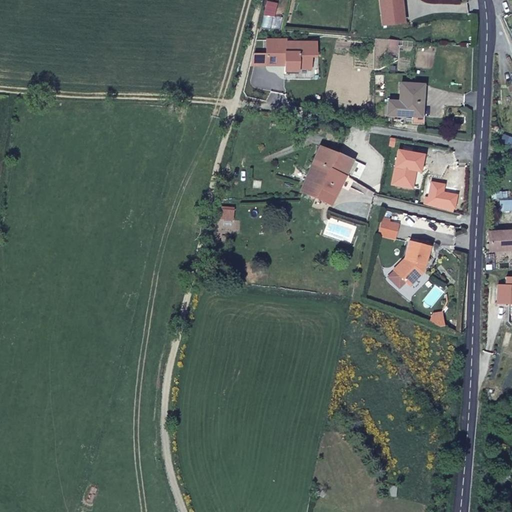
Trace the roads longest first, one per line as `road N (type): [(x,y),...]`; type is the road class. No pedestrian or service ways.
road 1 (track): [(260,0),(169,364),(167,462),(183,511)]
road 2 (secondary): [(457,511),(486,18)]
road 3 (track): [(234,103),(481,149)]
road 4 (track): [(234,103),(0,89)]
